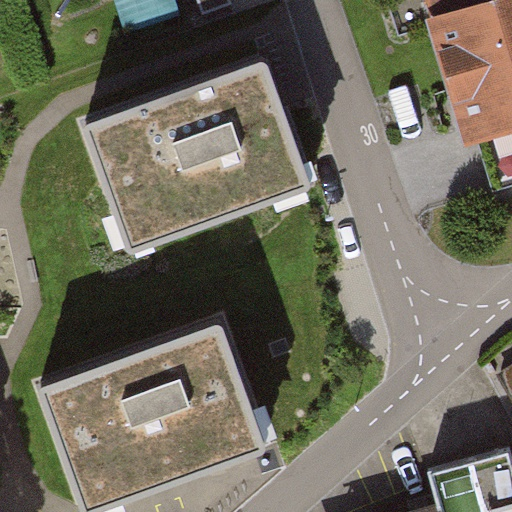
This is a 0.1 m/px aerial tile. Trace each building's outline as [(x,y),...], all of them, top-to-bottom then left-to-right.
[(171,0),(179,23),(257,0),(171,0)] [(411,0),(415,13),(464,0),(411,0)] [(511,0),(464,0),(415,13),(451,142),(511,122),(511,0)] [(114,210),(140,201),(155,240),(272,198),(264,173),(302,158),(267,61),(260,59),(87,121),(84,127),(114,210)] [(85,509),(91,510),(264,448),(267,444),(266,440),(224,324),(221,321),(215,320),(44,382),(41,385),(41,391),(82,506),(85,509)] [(511,381),(502,387),(511,402),(511,381)] [(428,511),(511,511),(511,449),(511,445),(417,470),(428,511)]
